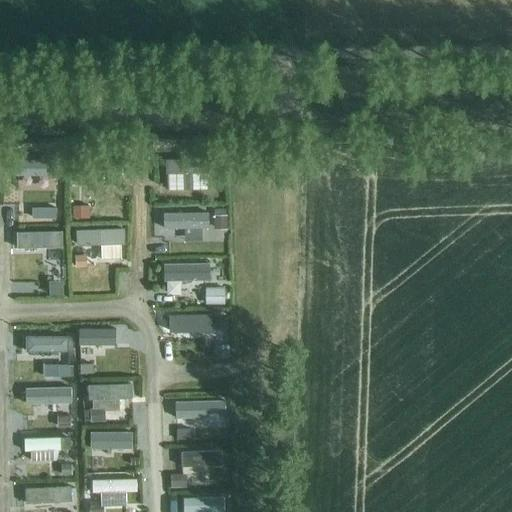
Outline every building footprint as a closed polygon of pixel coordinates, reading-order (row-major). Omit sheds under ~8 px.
[(122,186),(122,161),(87,162),(87,156),(68,157),(68,164),(77,164),(77,174),(114,173),(115,186),(122,186)] [(186,174),(187,186),(203,185),(203,157),(162,157),(162,174),(186,174)] [(57,199),(56,174),(58,173),(57,159),(10,160),(11,176),(33,174),(34,187),(42,186),(42,200),(57,199)] [(210,211),(165,210),(165,238),(182,238),(182,228),(210,228),(210,211)] [(228,228),(228,213),(215,212),(214,227),(228,228)] [(102,259),(124,258),(124,227),(78,228),(78,245),(102,244),(102,259)] [(24,250),(62,250),(62,229),(24,228),(24,250)] [(215,258),(162,259),(162,280),(216,279),(215,258)] [(39,292),(57,292),(57,279),(39,279),(39,292)] [(226,285),(206,285),(207,303),(227,303),(226,285)] [(175,329),(213,329),(213,310),(175,310),(175,329)] [(129,342),(129,329),(88,329),(89,355),(107,354),(107,343),(129,342)] [(69,351),(69,334),(27,333),(27,351),(69,351)] [(215,354),(230,352),(229,341),(214,342),(215,354)] [(43,375),(73,377),(74,362),(44,361),(43,375)] [(92,410),(120,410),(120,396),(137,396),(137,380),(91,381),(92,410)] [(45,400),(45,424),(72,424),(72,385),(34,386),(34,400),(45,400)] [(227,399),(181,400),(181,418),(228,417),(227,399)] [(95,429),(95,443),(135,443),(135,428),(95,429)] [(27,436),(27,460),(60,459),(60,464),(74,464),(73,435),(27,436)] [(205,485),(204,469),(222,469),(222,448),(181,449),(182,469),(196,469),(196,486),(205,485)] [(189,486),(187,472),(169,475),(172,489),(189,486)] [(129,511),(129,494),(138,494),(138,478),(93,478),(93,493),(104,493),(104,511),(129,511)] [(25,505),(73,508),(74,488),(26,485),(25,505)] [(223,511),(222,496),(182,497),(182,511),(223,511)] [(102,511),(101,501),(88,502),(89,511),(102,511)]
